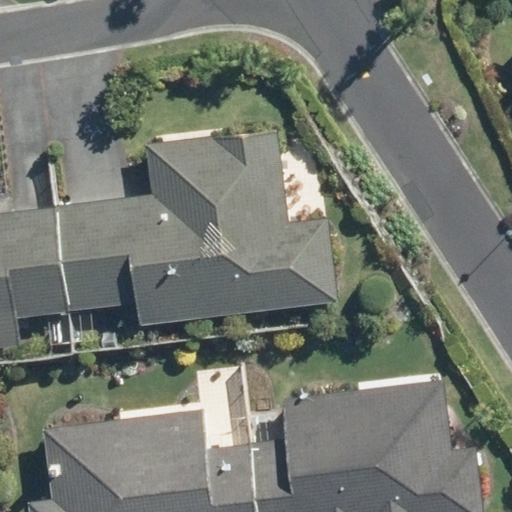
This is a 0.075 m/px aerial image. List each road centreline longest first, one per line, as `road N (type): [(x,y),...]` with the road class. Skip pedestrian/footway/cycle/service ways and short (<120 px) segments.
road 1 (residential): [(305,0),(511,306)]
road 2 (residential): [(0,34),(215,0)]
